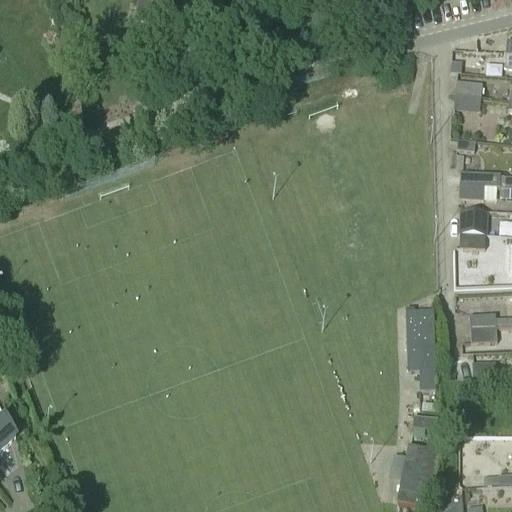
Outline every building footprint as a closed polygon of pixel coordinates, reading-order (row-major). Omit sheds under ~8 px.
[(169,0),(139,0),(136,27),(165,31),(169,0)] [(511,58),(504,58),(503,70),(511,70),(511,58)] [(455,98),(480,102),(481,87),(472,86),(473,79),(458,77),(457,84),(456,84),(454,97),(455,97),(455,98)] [(474,155),(475,146),(456,144),(455,153),(474,155)] [(498,191),(499,179),(499,178),(459,176),(458,189),(483,191),(483,190),(497,191),(498,191)] [(482,199),(483,191),(458,189),(458,202),(482,203),(482,199)] [(511,192),(503,192),(503,201),(511,201),(511,192)] [(459,238),(485,239),(486,224),(459,223),(459,238)] [(485,252),(485,239),(459,238),(458,251),(485,252)] [(435,393),(433,314),(433,313),(404,314),(406,375),(417,374),(418,394),(435,393)] [(511,331),(511,322),(495,323),(494,318),(469,319),(470,333),(495,332),(511,331)] [(495,332),(470,333),(470,346),(496,345),(495,332)] [(472,379),(495,378),(494,365),(472,366),(472,379)] [(0,481),(4,485),(16,474),(0,457),(0,452),(15,438),(5,417),(2,419),(0,415),(0,481)] [(436,422),(413,420),(411,432),(434,435),(436,422)] [(425,511),(427,511),(439,454),(407,448),(395,506),(425,511)] [(511,489),(511,478),(498,479),(498,481),(485,481),(486,488),(498,488),(498,490),(511,489)] [(433,511),(462,511),(461,497),(444,499),(433,511)]
